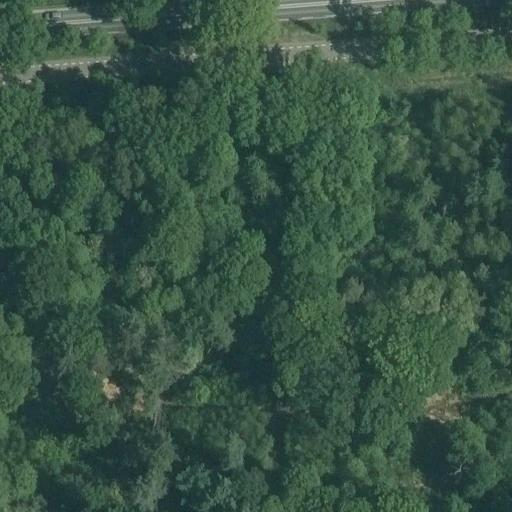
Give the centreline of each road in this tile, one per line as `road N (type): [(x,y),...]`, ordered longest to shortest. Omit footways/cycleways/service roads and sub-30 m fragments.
road 1 (unclassified): [(0,76),(511,38)]
road 2 (primary): [(0,28),(387,0)]
